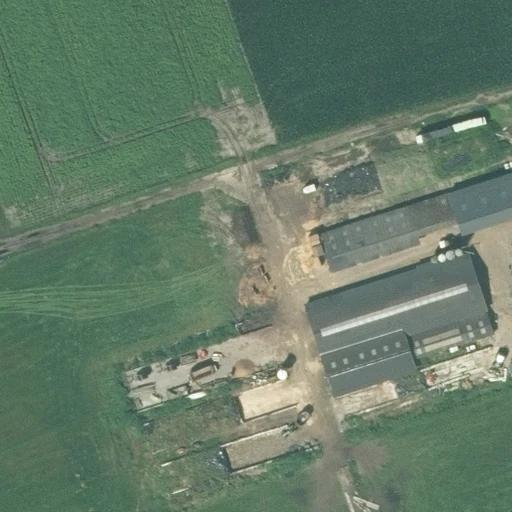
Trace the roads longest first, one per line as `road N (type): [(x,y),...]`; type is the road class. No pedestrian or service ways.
road 1 (track): [(300,344),(198,0)]
road 2 (unclassified): [(300,344),(337,437),(511,378)]
